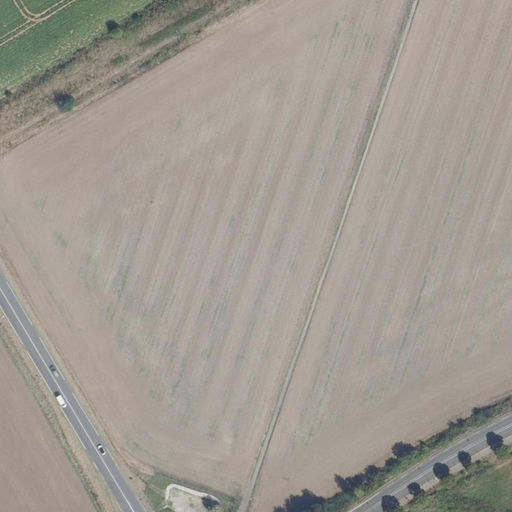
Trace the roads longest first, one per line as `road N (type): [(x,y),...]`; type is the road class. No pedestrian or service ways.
road 1 (track): [(414,0),(240,511)]
road 2 (secondary): [(0,286),(133,511)]
road 3 (unknown): [(208,0),(0,130)]
road 4 (secondary): [(511,424),(366,511)]
